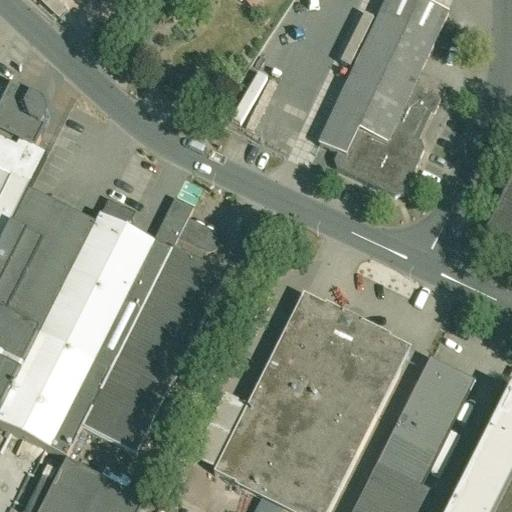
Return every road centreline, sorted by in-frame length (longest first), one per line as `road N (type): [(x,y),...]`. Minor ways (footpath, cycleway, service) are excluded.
road 1 (tertiary): [(426,270),(175,150),(103,98),(0,1)]
road 2 (unclassified): [(426,270),(493,107),(505,0)]
